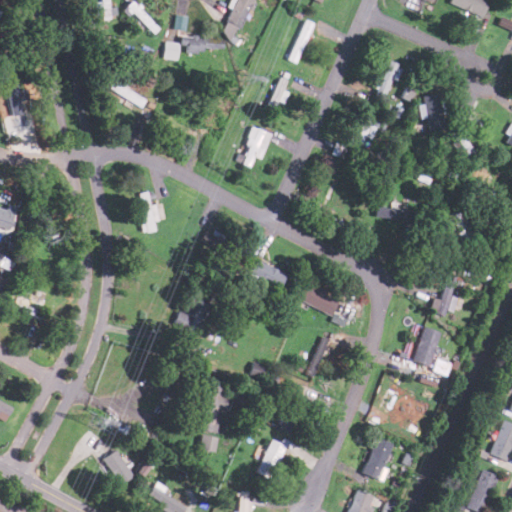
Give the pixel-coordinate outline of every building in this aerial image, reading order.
[(94,15),(102,14),(102,17),(116,16),(116,6),(108,7),(107,0),(99,0),(99,1),(94,1),(94,15)] [(131,0),(122,10),(128,15),(131,12),(154,33),(159,27),(131,0)] [(250,0),(232,0),(218,34),(232,40),(250,0)] [(449,0),(448,4),(482,16),(487,0),(449,0)] [(294,25),(270,18),(265,36),(275,39),(277,33),(290,37),(294,25)] [(305,18),(286,59),(295,63),(313,22),(305,18)] [(511,21),(498,18),(496,25),(511,29),(511,33),(511,39),(511,21)] [(223,48),(223,37),(180,36),(180,43),(186,43),(185,52),(201,52),(201,47),(223,48)] [(176,59),(178,42),(164,41),(162,58),(176,59)] [(372,93),(383,97),(396,64),(385,59),(372,93)] [(286,81),(279,77),(266,105),(278,110),(289,89),(283,86),(286,81)] [(145,99),(108,78),(104,85),(141,106),(145,99)] [(440,129),(440,94),(422,94),(422,129),(440,129)] [(377,122),(364,115),(350,145),(363,151),(377,122)] [(267,132),(250,127),(237,165),(254,171),(267,132)] [(465,156),(472,148),(459,134),(451,141),(465,156)] [(341,209),(350,185),(335,180),(327,204),(341,209)] [(155,221),(154,203),(147,204),(146,192),(138,192),(141,231),(152,230),(151,221),(155,221)] [(0,226),(9,229),(16,206),(6,203),(4,208),(0,207),(0,226)] [(373,216),(413,220),(414,212),(374,208),(373,216)] [(445,216),(456,247),(471,241),(461,210),(445,216)] [(218,239),(204,231),(199,239),(214,247),(218,239)] [(14,261),(0,254),(0,285),(0,284),(0,266),(10,268),(14,261)] [(246,276),(277,289),(284,272),(253,259),(246,276)] [(455,277),(447,273),(432,310),(441,313),(455,277)] [(328,314),(336,296),(301,281),(293,299),(328,314)] [(205,303),(183,296),(171,333),(193,340),(205,303)] [(9,310),(34,316),(36,307),(11,301),(9,310)] [(426,366),(437,331),(420,326),(410,361),(426,366)] [(310,359),(316,362),(327,339),(321,336),(310,359)] [(226,395),(217,392),(219,384),(210,381),(197,430),(215,435),(226,395)] [(278,429),(288,434),(305,398),(295,394),(278,429)] [(10,408),(0,402),(0,414),(5,417),(10,408)] [(511,440),(511,425),(501,420),(486,452),(503,460),(511,440)] [(196,448),(212,451),(215,437),(199,434),(196,448)] [(360,473),(376,479),(389,442),(373,437),(360,473)] [(266,478),(283,446),(270,439),(253,472),(266,478)] [(100,458),(116,484),(129,476),(114,450),(100,458)] [(462,505),(474,511),(478,511),(496,477),(480,469),(462,505)] [(152,485),(147,493),(175,511),(180,511),(185,507),(152,485)] [(363,511),(370,495),(354,489),(344,511),(363,511)] [(235,492),(235,511),(244,511),(244,492),(235,492)]
